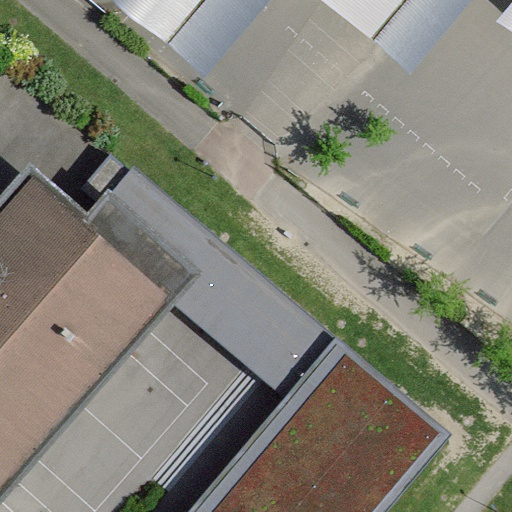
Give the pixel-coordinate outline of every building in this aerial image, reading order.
[(150,0),(180,23),(199,0),(150,0)] [(75,200),(90,213),(109,190),(114,193),(131,171),(112,155),(75,200)] [(81,220),(101,235),(176,306),(285,400),(339,339),(135,166),(131,171),(114,193),(109,190),(90,213),(75,200),(31,162),(0,197),(0,216),(35,177),(81,220)] [(0,506),(176,306),(101,235),(81,220),(60,200),(35,177),(0,216),(0,506)] [(285,400),(190,511),(389,511),(453,435),(339,339),(285,400)]
